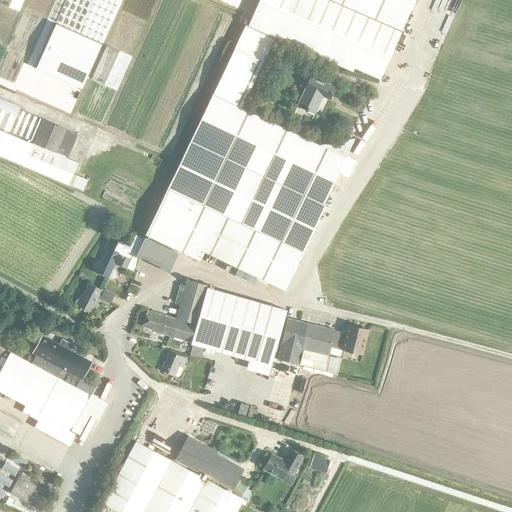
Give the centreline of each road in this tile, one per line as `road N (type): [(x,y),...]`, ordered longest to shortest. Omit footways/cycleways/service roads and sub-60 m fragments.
road 1 (track): [(506,511),(267,432)]
road 2 (track): [(511,358),(293,298)]
